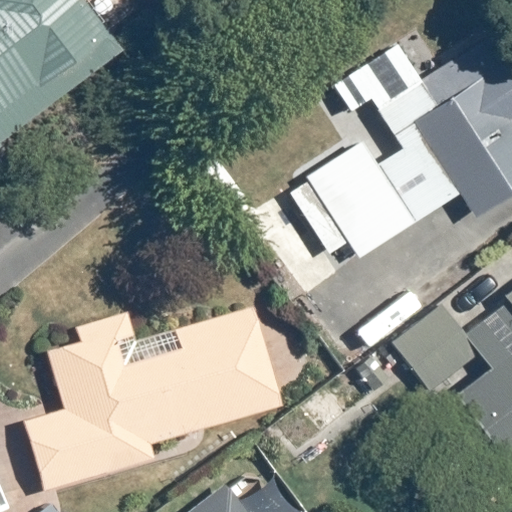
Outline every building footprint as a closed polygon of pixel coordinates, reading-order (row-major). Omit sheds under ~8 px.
[(0,0),(0,146),(125,52),(85,0),(0,0)] [(458,194),(473,218),(511,193),(511,88),(483,42),(422,81),(399,45),(354,73),(439,207),(458,194)] [(357,259),(413,223),(362,142),(306,178),(357,259)] [(511,459),(511,293),(462,333),(479,354),(491,370),(456,398),(508,463),(511,459)] [(77,329),(81,343),(48,352),(65,410),(24,422),(44,491),(154,459),(150,443),(282,405),(254,306),(175,329),(181,349),(127,365),(119,338),(133,334),(128,314),(77,329)] [(479,354),(462,333),(440,306),(392,344),(430,392),(479,354)] [(242,511),(223,486),(188,511),(242,511)]
